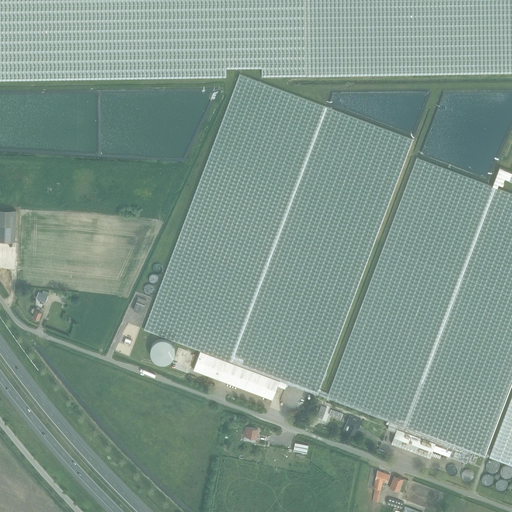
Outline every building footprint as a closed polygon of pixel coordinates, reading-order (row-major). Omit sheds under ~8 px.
[(511,0),(0,0),(0,80),(225,76),(225,68),(240,67),(262,67),(262,76),(511,72),(511,0)] [(466,463),(468,458),(470,451),(483,456),(511,378),(511,193),(416,158),(328,394),(319,390),(413,139),(240,74),(144,329),(200,350),(193,369),(272,399),(277,385),(285,388),(287,383),(390,421),(387,429),(396,432),(391,443),(430,458),(432,450),(466,463)] [(0,181),(23,183),(23,167),(23,165),(0,163),(0,181)] [(0,240),(15,241),(16,211),(0,210),(0,240)] [(163,270),(163,269),(163,268),(162,267),(161,266),(160,265),(159,264),(157,264),(156,265),(155,265),(154,267),(154,268),(154,269),(154,270),(154,271),(155,272),(156,273),(158,273),(159,273),(160,273),(161,272),(162,271),(163,270)] [(153,292),(154,290),(153,289),(153,288),(152,287),(152,286),(151,286),(149,286),(148,286),(146,287),(145,289),(145,290),(145,292),(146,293),(148,294),(149,294),(150,295),(151,294),(153,293),(153,292)] [(36,298),(46,302),(49,292),(43,290),(42,293),(39,292),(36,298)] [(138,297),(133,310),(142,313),(146,300),(138,297)] [(39,320),(41,313),(42,310),(36,308),(36,309),(34,308),(32,309),(31,311),(32,313),(34,313),(33,317),(39,320)] [(175,353),(175,351),(175,349),(174,346),(173,345),(172,343),(170,341),(169,340),(167,339),(165,339),(163,339),(161,339),(159,339),(157,340),(155,341),(153,343),(152,345),(151,346),(151,349),(151,351),(151,353),(151,355),(152,357),(153,358),(155,360),(157,361),(159,362),(161,363),(163,363),(165,363),(167,362),(169,361),(170,360),(172,358),(173,357),(174,355),(175,353)] [(511,394),(489,456),(511,464),(511,394)] [(317,417),(322,419),(327,407),(321,405),(317,417)] [(329,414),(341,419),(343,413),(331,409),(329,414)] [(346,424),(344,431),(354,435),(356,428),(357,425),(359,426),(361,420),(349,416),(346,424)] [(251,437),(256,438),(257,435),(256,434),(257,432),(258,429),(253,428),(246,426),(245,431),(244,430),(243,435),(246,436),(251,437)] [(295,442),(293,450),(307,452),(308,445),(295,442)] [(473,477),(473,476),(473,474),(473,473),(472,472),(472,471),(470,470),(469,470),(468,469),(467,469),(466,469),(465,470),(463,470),(462,471),(462,472),(461,473),(461,474),(461,475),(461,477),(461,478),(461,479),(462,480),(464,481),(465,482),(466,482),(467,482),(469,482),(470,481),(471,480),(472,479),(473,478),(473,477)] [(386,486),(390,474),(377,470),(374,488),(375,488),(372,500),(378,502),(382,485),(386,486)] [(403,478),(394,475),(389,488),(399,491),(403,478)] [(386,504),(402,509),(404,502),(389,497),(386,504)]
